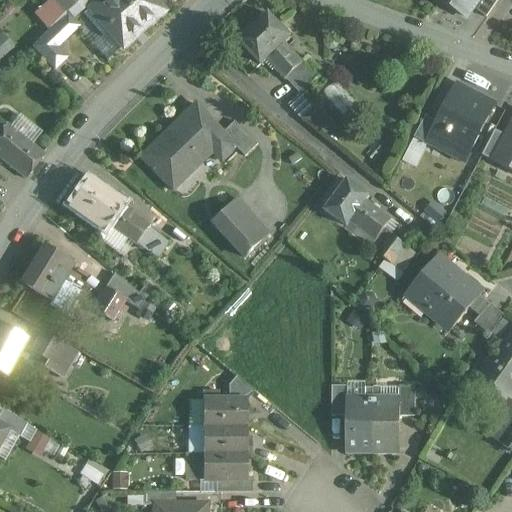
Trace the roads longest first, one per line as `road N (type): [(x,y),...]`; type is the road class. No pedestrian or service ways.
road 1 (tertiary): [(0,250),(103,104),(212,0)]
road 2 (residential): [(511,69),(328,0)]
